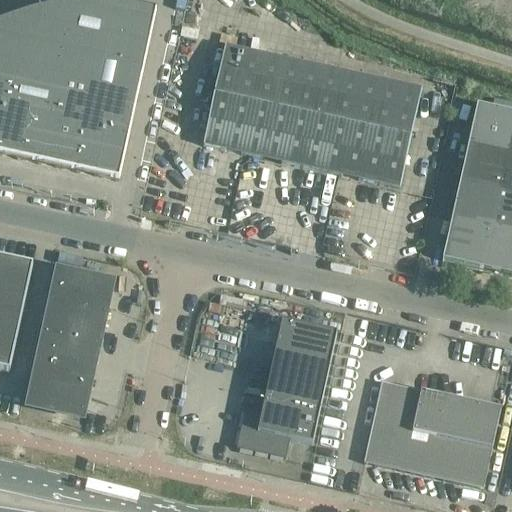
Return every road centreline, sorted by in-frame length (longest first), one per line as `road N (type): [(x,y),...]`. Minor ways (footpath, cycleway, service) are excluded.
road 1 (unclassified): [(511,327),(185,254)]
road 2 (unknown): [(416,306),(464,113)]
road 3 (unclassified): [(185,254),(0,213)]
road 4 (unclassified): [(185,254),(148,439)]
road 5 (unknown): [(0,417),(70,418),(117,366),(162,370)]
road 6 (secondary): [(178,511),(0,475)]
road 7 (unclassified): [(352,0),(511,62)]
